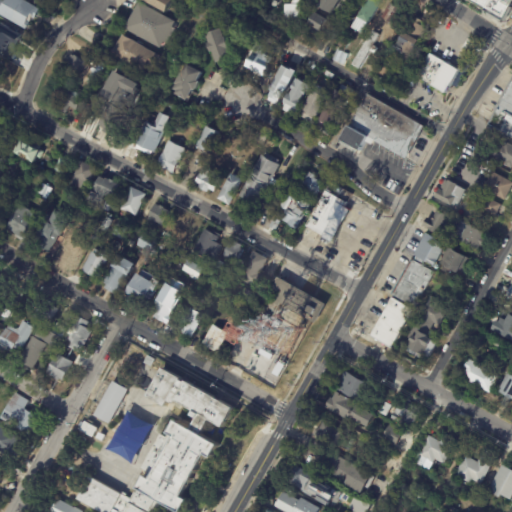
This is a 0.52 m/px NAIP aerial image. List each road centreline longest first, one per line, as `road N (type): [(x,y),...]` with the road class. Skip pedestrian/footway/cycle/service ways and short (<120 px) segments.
road 1 (tertiary): [(505,44),(231,511)]
road 2 (residential): [(359,290),(0,99)]
road 3 (residential): [(17,511),(123,325)]
road 4 (residential): [(511,436),(332,341)]
road 5 (residential): [(410,213),(244,108)]
road 6 (residential): [(123,325),(287,420)]
road 7 (residential): [(426,390),(511,235)]
road 8 (residential): [(123,325),(0,250)]
road 9 (residential): [(16,108),(44,51),(96,2)]
